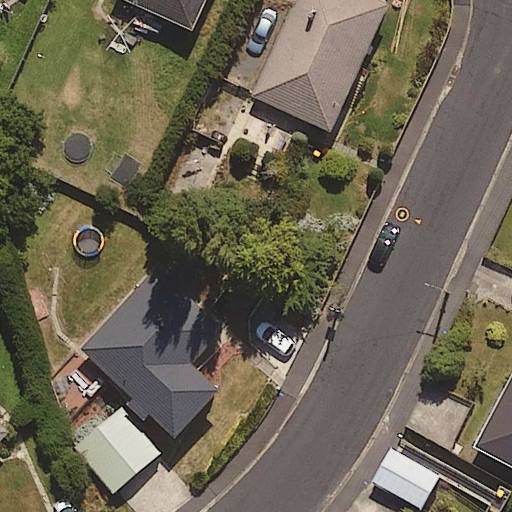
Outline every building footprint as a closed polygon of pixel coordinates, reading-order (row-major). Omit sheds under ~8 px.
[(206,0),(125,0),(193,30),(206,0)] [(388,6),(374,0),(298,0),(255,97),(331,132),(388,6)] [(222,332),(156,269),(80,350),(175,438),(219,391),(191,365),(222,332)] [(511,380),(478,450),(511,467),(511,380)] [(160,452),(118,408),(75,450),(116,493),(160,452)] [(0,442),(8,434),(0,426),(0,442)] [(398,447),(376,484),(422,511),(423,511),(446,476),(398,447)]
